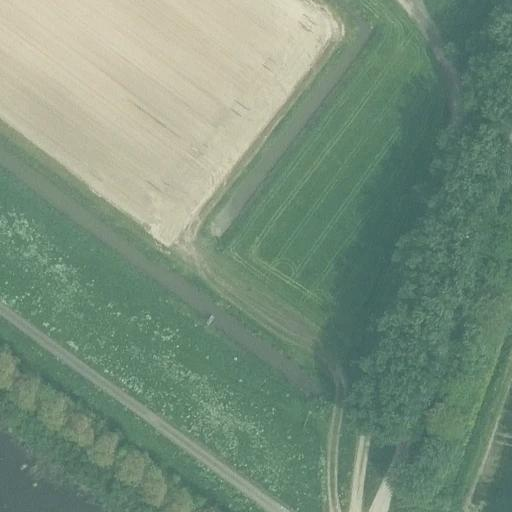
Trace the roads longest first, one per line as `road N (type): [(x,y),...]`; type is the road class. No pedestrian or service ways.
road 1 (unclassified): [(379,511),(511,138)]
road 2 (unclassified): [(277,511),(0,306)]
